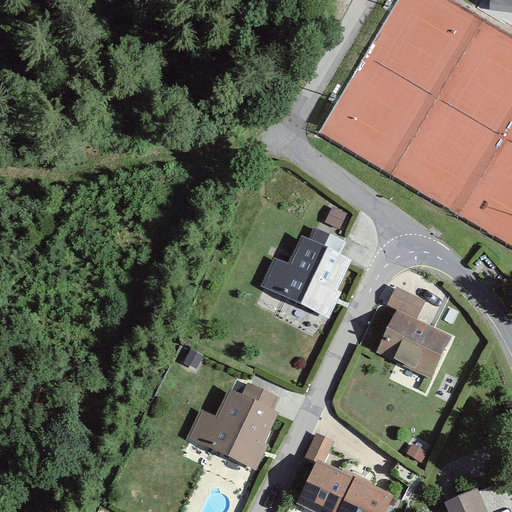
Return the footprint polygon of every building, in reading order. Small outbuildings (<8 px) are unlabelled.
[(511,0),(486,0),(485,12),(511,15),(511,0)] [(337,208),(332,217),(344,222),(349,214),(337,208)] [(355,266),(305,245),(293,273),(275,265),(262,295),(329,324),(355,266)] [(397,286),(388,305),(417,319),(427,300),(397,286)] [(450,341),(398,317),(379,359),(431,383),(450,341)] [(177,348),(171,360),(193,369),(199,355),(177,348)] [(277,419),(226,399),(217,423),(194,414),(182,443),(255,472),(277,419)] [(318,432),(306,458),(322,466),(336,442),(318,432)] [(389,511),(393,505),(318,471),(308,492),(299,511),(389,511)] [(447,503),(451,511),(489,511),(479,491),(447,503)]
